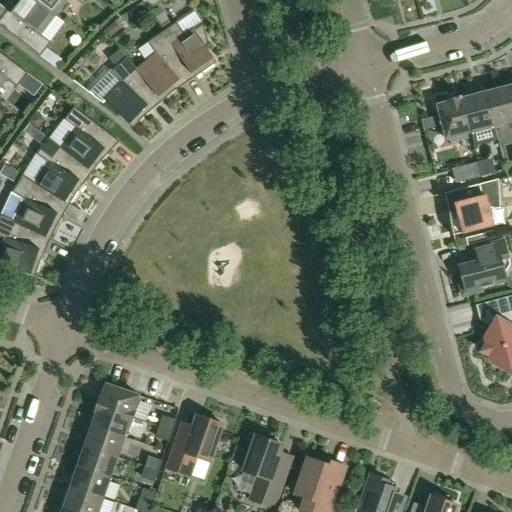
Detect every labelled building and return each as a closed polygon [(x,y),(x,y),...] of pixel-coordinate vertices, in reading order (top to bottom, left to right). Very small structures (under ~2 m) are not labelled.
[(39,34),(54,15),(34,0),(20,0),(16,6),(12,3),(0,19),(0,26),(40,57),(57,70),(62,63),(45,50),(50,43),(39,34)] [(83,0),(34,0),(54,15),(64,0),(74,0),(80,4),(83,0)] [(162,0),(141,0),(148,9),(162,0)] [(173,25),(161,7),(152,13),(164,31),(173,25)] [(194,78),(216,63),(205,47),(208,45),(203,24),(185,36),(176,23),(173,25),(164,31),(163,32),(194,78)] [(110,38),(119,31),(113,24),(104,31),(110,38)] [(194,78),(163,32),(147,42),(155,54),(137,70),(137,71),(162,101),(175,90),(194,78)] [(121,50),(110,59),(116,67),(127,58),(121,50)] [(34,97),(43,85),(0,52),(0,85),(5,79),(17,87),(18,85),(34,97)] [(145,116),(162,101),(137,71),(137,70),(127,58),(116,67),(111,71),(121,83),(104,101),(117,114),(132,128),(145,116)] [(511,122),(511,95),(510,86),(485,93),(494,127),(511,122)] [(494,127),(485,93),(461,99),(470,133),(494,127)] [(470,133),(461,99),(461,97),(438,102),(439,105),(436,106),(445,140),(470,133)] [(103,159),(119,142),(74,107),(64,120),(75,129),(61,148),(92,173),(103,159)] [(41,124),(40,119),(35,115),(29,123),(37,129),(41,124)] [(436,127),(433,117),(421,120),(424,130),(436,127)] [(79,191),(92,173),(61,148),(48,138),(36,154),(48,163),(36,183),(35,184),(70,205),(78,190),(79,191)] [(477,163),(481,176),(495,173),(492,159),(477,163)] [(455,183),(481,176),(477,163),(452,169),(455,183)] [(58,224),(70,205),(35,184),(36,183),(22,175),(12,193),(0,215),(15,222),(14,223),(50,240),(58,224)] [(491,209),(499,208),(497,180),(455,191),(458,203),(454,204),(456,212),(450,213),(450,212),(449,212),(449,217),(450,222),(451,227),(452,232),(453,237),(493,227),(491,209)] [(70,211),(67,221),(86,227),(89,216),(70,211)] [(41,260),(50,240),(14,223),(15,222),(0,215),(0,237),(5,240),(0,254),(0,264),(35,277),(41,260)] [(504,273),(509,265),(503,241),(471,249),(475,262),(458,267),(462,282),(458,283),(462,297),(482,292),(481,288),(506,281),(504,273)] [(511,295),(495,301),(498,313),(484,338),(485,344),(481,352),(489,356),(490,362),(511,374),(511,373),(511,295)] [(133,417),(139,401),(137,401),(139,396),(105,384),(104,389),(101,389),(96,404),(133,417)] [(128,434),(133,417),(96,404),(90,421),(92,422),(91,426),(124,437),(126,433),(128,434)] [(209,462),(222,425),(197,416),(187,442),(175,438),(165,468),(190,477),(196,458),(209,462)] [(163,417),(159,426),(172,431),(175,421),(163,417)] [(117,457),(124,437),(91,426),(84,446),(117,457)] [(168,441),(172,431),(159,426),(156,437),(168,441)] [(291,458),(279,453),(282,445),(269,441),(269,439),(269,437),(268,435),(266,434),(264,433),(262,433),(260,434),(259,435),(258,437),(256,436),(243,472),(257,477),(249,500),(274,509),(291,458)] [(110,478),(117,457),(84,446),(77,467),(110,478)] [(328,511),(344,467),(305,453),(299,472),(303,473),(295,495),(305,498),(300,511),(328,511)] [(149,457),(145,467),(157,471),(161,461),(149,457)] [(103,498),(110,478),(77,467),(70,487),(103,498)] [(154,482),(157,471),(145,467),(142,477),(154,482)] [(357,511),(356,511),(390,511),(387,511),(396,485),(370,476),(358,511),(357,511)] [(75,511),(98,511),(103,498),(70,487),(63,508),(75,511)] [(135,510),(142,511),(149,511),(156,494),(142,489),(135,510)] [(454,511),(457,506),(431,497),(426,511),(454,511)]
